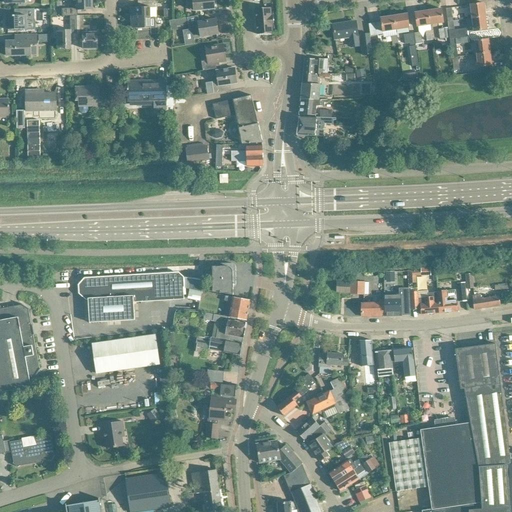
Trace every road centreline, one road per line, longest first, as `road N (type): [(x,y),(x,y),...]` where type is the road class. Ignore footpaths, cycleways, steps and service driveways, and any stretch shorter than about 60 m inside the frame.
road 1 (residential): [(278,315),(385,331),(511,315)]
road 2 (unclassified): [(0,282),(49,293),(80,474)]
road 3 (secondary): [(0,231),(181,221)]
road 4 (residential): [(334,511),(301,450),(249,408)]
road 5 (secondary): [(375,216),(511,212)]
